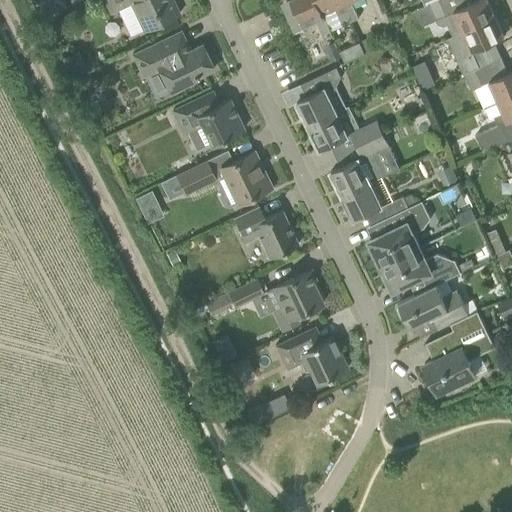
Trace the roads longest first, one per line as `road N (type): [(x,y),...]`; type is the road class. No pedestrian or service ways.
road 1 (track): [(2,0),(222,433),(278,492),(312,511)]
road 2 (residential): [(217,0),(377,340),(372,418),(316,511)]
